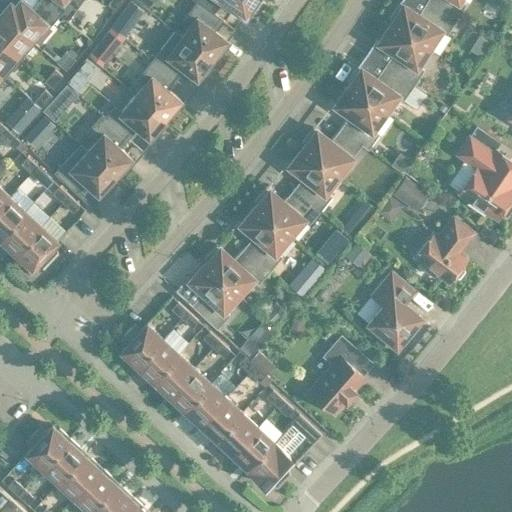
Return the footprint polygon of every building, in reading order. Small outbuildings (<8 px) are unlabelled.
[(0,12),(0,14),(29,40),(43,23),(48,27),(58,15),(38,0),(37,0),(32,7),(23,0),(18,0),(11,9),(7,5),(0,12)] [(38,0),(58,15),(67,3),(62,0),(38,0)] [(108,0),(106,4),(114,10),(121,0),(108,0)] [(151,0),(135,0),(147,8),(153,1),(151,0)] [(212,13),(212,12),(221,0),(244,16),(245,15),(244,14),(248,8),(252,11),(259,0),(193,0),(196,2),(212,13)] [(425,0),(425,1),(455,19),(465,3),(459,0),(425,0)] [(389,23),(427,48),(438,30),(445,35),(455,19),(425,1),(417,14),(398,2),(388,18),(391,20),(389,23)] [(196,2),(182,20),(188,25),(180,36),(211,59),(213,55),(216,56),(218,56),(220,54),(230,42),(229,41),(228,42),(210,27),(218,16),(212,12),(212,13),(196,2)] [(0,43),(14,56),(29,40),(0,14),(0,43)] [(427,48),(389,23),(378,41),(375,38),(374,40),(392,52),(384,65),(413,85),(423,69),(416,65),(427,48)] [(488,27),(484,36),(492,40),(497,32),(488,27)] [(211,59),(180,36),(174,31),(151,61),(172,77),(180,66),(198,81),(199,82),(209,69),(209,67),(209,65),(208,63),(211,59)] [(489,42),(478,35),(469,49),(480,56),(489,42)] [(0,72),(14,56),(0,43),(0,72)] [(97,43),(87,55),(101,66),(111,54),(97,43)] [(55,62),(64,71),(74,60),(64,51),(55,62)] [(172,77),(151,61),(136,79),(143,84),(134,94),(163,118),(166,115),(168,116),(171,116),(173,114),(183,102),(182,101),(182,102),(164,87),(172,77)] [(347,86),(383,112),(395,95),(402,100),(413,85),(384,65),(374,78),(356,65),(346,80),(349,83),(347,86)] [(42,80),(50,87),(61,75),(53,68),(42,80)] [(57,93),(55,96),(64,104),(66,106),(77,94),(74,91),(65,84),(57,93)] [(339,128),(367,149),(378,133),(372,129),(383,112),(347,86),(335,103),(331,101),(330,102),(348,115),(339,128)] [(51,95),(43,89),(32,101),(40,107),(51,95)] [(163,118),(134,94),(119,112),(113,107),(104,117),(124,134),(132,125),(150,140),(151,141),(161,129),(162,127),(162,124),(160,122),(163,118)] [(26,96),(4,122),(17,133),(39,108),(26,96)] [(33,126),(43,136),(52,128),(54,125),(43,115),(33,126)] [(124,134),(104,117),(101,115),(85,132),(94,140),(85,150),(113,176),(116,172),(119,173),(121,173),(123,172),(134,160),(133,159),(132,160),(115,144),(124,134)] [(0,137),(2,139),(9,132),(0,123),(0,137)] [(301,147),(337,175),(360,144),(367,149),(339,128),(329,140),(312,127),(300,142),(304,144),(301,147)] [(9,132),(2,139),(12,149),(19,141),(9,132)] [(468,136),(457,153),(476,166),(458,192),(496,218),(499,213),(505,217),(511,206),(511,196),(511,193),(511,191),(508,189),(511,183),(511,162),(495,151),(493,153),(468,136)] [(113,176),(85,150),(79,145),(54,173),(72,191),(82,180),(99,196),(99,197),(100,198),(110,186),(111,184),(111,181),(110,179),(113,176)] [(292,188),(319,211),(331,196),(324,191),(337,175),(301,147),(289,164),(285,161),(284,162),(302,176),(292,188)] [(26,156),(19,163),(29,173),(36,166),(26,156)] [(16,166),(4,181),(12,187),(24,172),(16,166)] [(29,173),(40,183),(47,175),(36,166),(29,173)] [(428,195),(403,177),(391,194),(415,212),(428,195)] [(58,186),(51,193),(61,202),(68,195),(58,186)] [(253,206),(288,235),(301,220),(307,225),(319,211),(292,188),(282,201),(265,186),(253,201),(256,203),(253,206)] [(0,204),(8,196),(0,188),(0,204)] [(68,195),(61,202),(71,212),(78,205),(68,195)] [(388,195),(381,204),(394,214),(401,205),(388,195)] [(0,236),(24,211),(8,196),(0,204),(0,236)] [(242,247),(269,270),(281,256),(275,251),(288,235),(253,206),(240,222),(237,220),(236,221),(253,235),(242,247)] [(12,255),(40,225),(24,211),(0,236),(0,240),(4,244),(2,245),(12,255)] [(351,214),(341,228),(352,236),(362,223),(351,214)] [(473,232),(452,216),(437,236),(432,232),(413,256),(425,265),(422,269),(433,277),(435,273),(447,282),(466,258),(456,251),(460,245),(462,246),(473,232)] [(40,225),(12,255),(23,264),(24,263),(30,268),(38,260),(43,264),(41,267),(42,268),(57,252),(55,251),(53,253),(49,249),(56,240),(55,240),(64,231),(48,217),(40,225)] [(356,242),(347,252),(359,263),(368,252),(356,242)] [(269,270),(242,247),(232,259),(215,244),(203,258),(206,261),(203,263),(237,294),(250,279),(256,284),(269,270)] [(223,309),(237,294),(203,263),(189,279),(186,276),(185,277),(201,292),(190,305),(215,329),(229,314),(223,309)] [(368,322),(395,345),(400,339),(403,342),(417,326),(414,323),(419,317),(402,303),(413,290),(390,271),(370,295),(382,305),(368,322)] [(176,301),(169,309),(180,318),(187,311),(176,301)] [(268,308),(262,314),(274,324),(280,317),(285,311),(274,301),(268,308)] [(187,311),(180,318),(190,328),(197,320),(187,311)] [(290,322),(303,326),(305,317),(292,314),(290,322)] [(134,368),(162,338),(145,323),(138,331),(133,326),(135,324),(133,323),(119,339),(120,340),(122,338),(127,343),(119,351),(125,357),(124,358),(134,368)] [(208,331),(201,338),(212,348),(218,340),(208,331)] [(354,391),(353,389),(374,365),(340,336),(322,356),(331,363),(308,391),(332,412),(343,400),(345,401),(354,391)] [(151,381),(177,353),(162,338),(134,368),(144,377),(146,375),(151,381)] [(256,348),(245,339),(238,347),(248,356),(256,348)] [(218,340),(212,348),(222,357),(229,350),(218,340)] [(257,350),(249,360),(250,360),(254,365),(261,371),(270,362),(257,350)] [(166,397),(193,367),(177,353),(151,381),(157,386),(155,388),(166,397)] [(244,356),(237,363),(247,372),(254,365),(250,360),(249,360),(244,356)] [(254,365),(247,372),(258,382),(265,374),(261,371),(254,365)] [(183,410),(209,382),(193,367),(166,397),(176,406),(177,405),(183,410)] [(197,426),(225,397),(209,382),(183,410),(189,415),(187,417),(197,426)] [(265,397),(275,406),(282,399),(272,389),(265,397)] [(209,434),(215,439),(241,411),(225,397),(197,426),(207,436),(209,434)] [(282,399),(275,406),(285,416),(292,408),(282,399)] [(229,456),(257,426),(241,411),(215,439),(220,445),(219,446),(229,456)] [(273,441),(246,469),(263,484),(270,477),(274,481),(274,482),(275,483),(288,469),(287,468),(286,469),(281,464),(289,456),(286,453),(303,436),(312,444),(320,434),(298,414),(289,423),(290,424),(274,442),(273,441)] [(25,453),(41,468),(69,438),(59,429),(57,431),(51,425),(43,433),(38,429),(40,426),(39,425),(24,441),(26,442),(27,440),(32,445),(25,453)] [(246,469),(273,441),(257,426),(229,456),(239,465),(241,463),(246,469)] [(69,438),(41,468),(57,483),(83,455),(77,449),(79,448),(69,438)] [(83,455),(57,483),(73,497),(100,467),(90,458),(89,460),(83,455)] [(100,467),(73,497),(88,511),(115,484),(109,479),(111,477),(100,467)] [(16,495),(23,488),(12,478),(6,486),(16,495)] [(115,484),(88,511),(117,511),(132,497),(122,487),(120,489),(115,484)] [(23,488),(16,495),(26,505),(33,497),(23,488)] [(132,497),(117,511),(144,511),(141,508),(142,506),(132,497)] [(0,511),(24,511),(9,498),(0,508),(0,511)]
